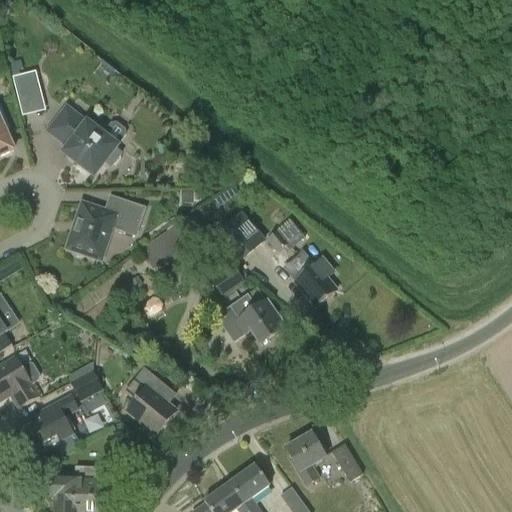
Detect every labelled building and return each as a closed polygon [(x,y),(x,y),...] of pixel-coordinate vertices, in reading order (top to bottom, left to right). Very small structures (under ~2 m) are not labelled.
[(9,66),(12,79),(22,118),(46,112),(41,93),(36,73),(21,77),(19,72),(23,71),(20,63),(9,66)] [(0,158),(14,152),(13,150),(20,146),(13,132),(6,135),(5,132),(10,130),(2,111),(1,111),(0,107),(0,158)] [(87,124),(86,125),(67,110),(49,133),(69,148),(63,155),(94,178),(105,164),(109,167),(115,167),(120,160),(119,155),(115,151),(117,148),(100,134),(99,132),(93,127),(90,127),(87,124)] [(193,191),(180,191),(180,204),(193,204),(193,191)] [(106,213),(82,205),(67,251),(71,252),(71,253),(72,254),(73,255),(73,256),(76,258),(77,258),(78,258),(79,259),(80,259),(82,259),(83,258),(84,258),(85,257),(101,262),(112,229),(135,237),(145,211),(110,199),(106,213)] [(234,268),(263,243),(241,217),(212,242),(234,268)] [(277,231),(294,246),(304,235),(287,220),(277,231)] [(288,246),(276,232),(266,241),(278,255),(288,246)] [(188,247),(178,233),(144,257),(154,271),(188,247)] [(315,267),(304,254),(301,257),(300,256),(286,267),(296,280),(291,285),(312,311),(332,294),(337,291),(329,281),(336,276),(323,260),(315,267)] [(210,284),(221,300),(242,286),(231,269),(210,284)] [(230,310),(239,323),(225,333),(234,346),(252,333),(262,347),(272,341),(273,342),(285,334),(283,332),(286,331),(266,303),(257,310),(248,297),(230,310)] [(0,355),(13,347),(5,335),(5,334),(4,331),(8,329),(0,317),(0,355)] [(19,411),(40,399),(31,385),(37,382),(38,377),(34,371),(30,369),(23,374),(15,360),(0,369),(0,403),(10,397),(19,411)] [(81,406),(104,394),(93,373),(94,366),(80,372),(83,378),(70,385),(81,406)] [(131,389),(126,395),(137,405),(129,414),(157,438),(177,416),(154,396),(163,385),(147,371),(131,389)] [(16,432),(30,459),(56,445),(61,456),(78,447),(71,433),(75,431),(67,417),(77,412),(71,399),(39,416),(40,419),(16,432)] [(319,481),(312,468),(326,460),(312,436),(287,451),(294,463),(292,464),(307,488),(319,481)] [(363,477),(346,448),(326,460),(333,456),(350,485),(363,477)] [(134,455),(117,454),(116,475),(133,476),(134,455)] [(255,467),(230,485),(249,511),(260,511),(252,500),(270,487),(255,467)] [(52,500),(55,500),(54,511),(99,511),(101,471),(84,471),(83,479),(75,478),(75,482),(52,482),(52,500)] [(238,511),(249,511),(230,485),(204,503),(205,505),(195,511),(234,511),(237,510),(238,511)] [(281,498),(291,511),(308,511),(292,490),(281,498)]
